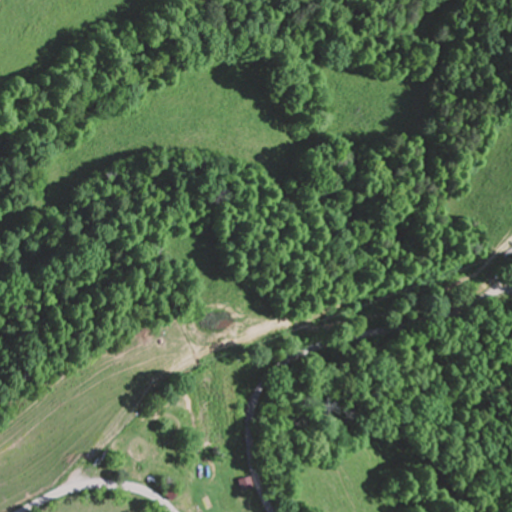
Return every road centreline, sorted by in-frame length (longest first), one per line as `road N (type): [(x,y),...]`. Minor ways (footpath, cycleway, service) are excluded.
road 1 (residential): [(22,511),(91,488),(251,404),(274,369),(301,353),(434,322),(511,282)]
road 2 (residential): [(91,488),(140,493),(169,511),(257,499),(245,446),(251,404)]
